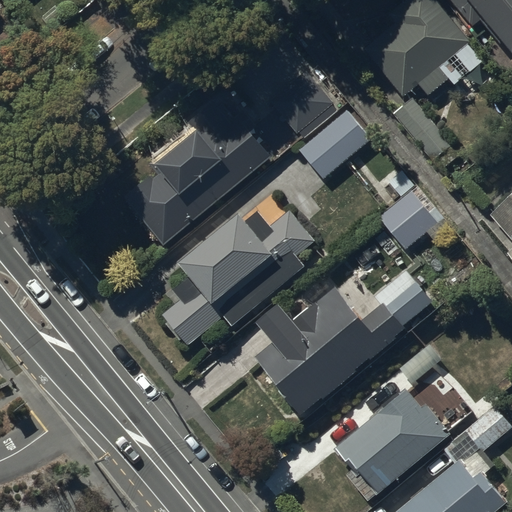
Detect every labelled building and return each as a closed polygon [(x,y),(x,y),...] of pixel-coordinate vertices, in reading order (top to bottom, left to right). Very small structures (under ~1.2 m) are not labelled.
[(365,54),(404,101),(420,88),(431,100),(451,84),(455,89),(486,63),(433,0),(412,0),(391,18),(399,27),(365,54)] [(511,0),(446,0),(473,32),(483,24),(511,59),(511,0)] [(307,75),(271,105),(297,136),(333,107),(307,75)] [(164,250),(272,161),(251,136),(258,130),(244,114),(234,123),(217,101),(187,126),(193,133),(150,169),(157,177),(125,203),(164,250)] [(452,148),(414,102),(395,118),(434,164),(452,148)] [(299,153),(323,182),(372,143),(347,113),(299,153)] [(511,188),(488,210),(511,236),(511,246),(509,250),(511,252),(511,188)] [(413,194),(379,223),(406,255),(441,226),(413,194)] [(234,331),(305,269),(298,260),(316,244),(290,214),(270,231),(257,216),(245,227),(240,221),(180,273),(189,282),(174,295),(182,304),(162,321),(190,352),(225,321),(234,331)] [(325,405),(357,378),(355,376),(370,364),(372,366),(397,344),(407,356),(426,339),(412,323),(431,307),(405,276),(375,301),(381,308),(363,324),(336,293),(296,329),(281,311),(258,330),(273,347),(254,364),(287,402),(285,404),(301,422),(323,403),(325,405)] [(435,341),(404,365),(429,396),(460,371),(435,341)] [(473,384),(458,398),(473,415),(488,402),(473,384)] [(369,508),(452,439),(427,410),(422,413),(407,395),(335,455),(352,475),(346,480),(369,508)] [(511,431),(511,427),(496,409),(468,433),(486,454),(511,431)] [(457,468),(403,511),(500,511),(509,505),(485,475),(476,483),(465,469),(475,461),(461,444),(447,456),(457,468)]
